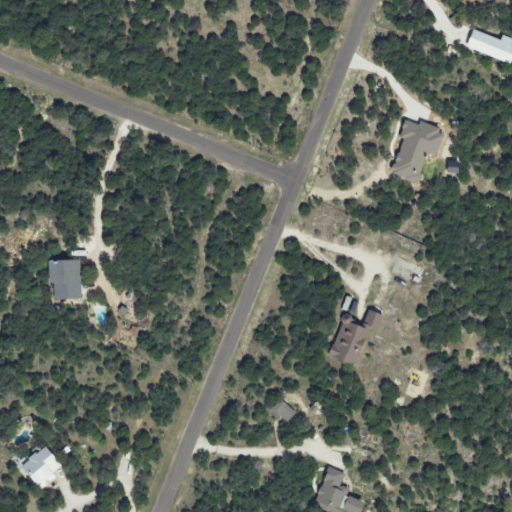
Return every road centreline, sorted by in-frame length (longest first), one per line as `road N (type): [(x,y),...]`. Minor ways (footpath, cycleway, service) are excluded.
road 1 (residential): [(369,0),(156,511)]
road 2 (residential): [(294,184),(0,65)]
